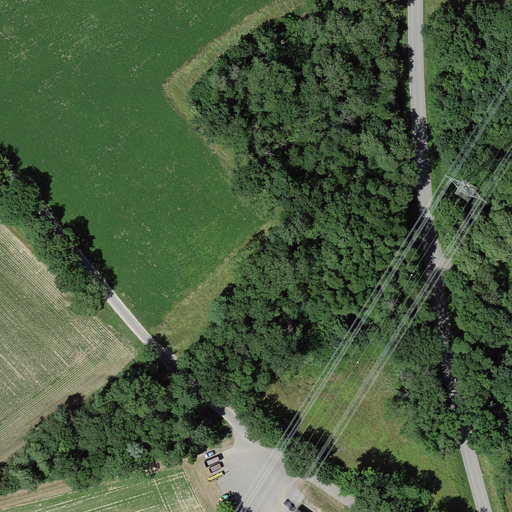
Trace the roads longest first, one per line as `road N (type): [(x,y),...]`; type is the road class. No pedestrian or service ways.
road 1 (tertiary): [(486,511),(434,274),(415,0)]
road 2 (unclassified): [(365,511),(202,394),(0,163)]
